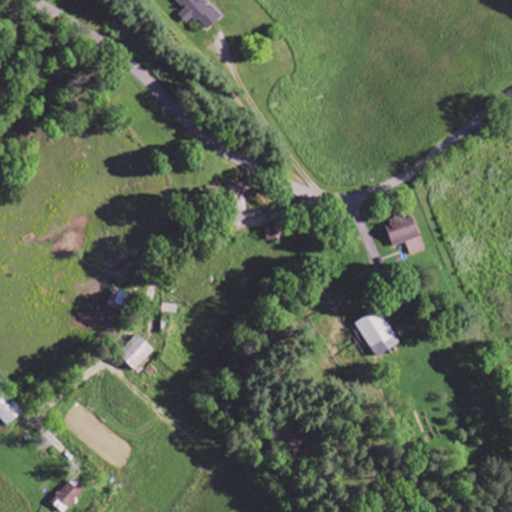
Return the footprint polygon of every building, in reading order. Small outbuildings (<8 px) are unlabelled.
[(175,0),(207,33),(223,18),(205,0),(175,0)] [(395,248),(408,243),(413,256),(427,251),(416,218),(408,220),(407,218),(387,225),(395,248)] [(131,295),(118,288),(109,306),(122,313),(131,295)] [(378,359),(402,346),(383,311),(358,324),(378,359)] [(138,371),(157,351),(140,336),(122,356),(138,371)] [(24,416),(6,395),(0,399),(0,416),(9,428),(24,416)] [(67,511),(86,491),(76,481),(54,504),(62,511),(67,511)]
